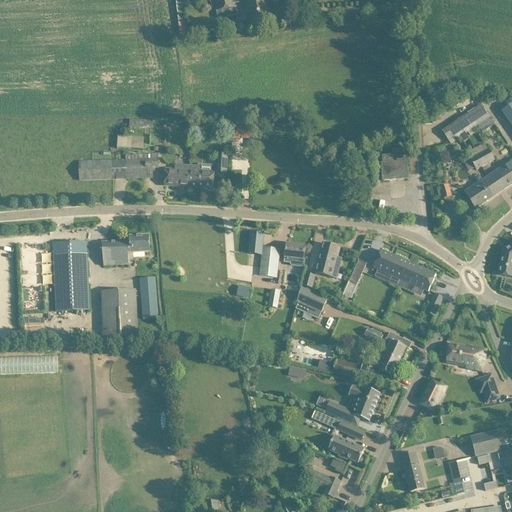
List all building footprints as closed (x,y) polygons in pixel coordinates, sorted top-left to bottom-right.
[(176,0),(178,9),(200,4),(199,0),(176,0)] [(235,7),(233,0),(216,0),(218,11),(235,7)] [(271,21),(266,0),(244,0),(250,26),(271,21)] [(246,17),(236,20),(238,28),(248,26),(246,17)] [(511,104),(502,111),(511,126),(511,104)] [(469,139),(466,134),(490,118),(481,105),(442,132),(450,144),(460,138),(463,143),(469,139)] [(253,121),(236,120),(236,125),(232,125),(232,139),(252,139),(253,121)] [(131,149),(132,137),(118,136),(117,148),(131,149)] [(495,161),(489,149),(470,160),(477,171),(495,161)] [(80,181),(143,179),(153,178),(153,169),(158,169),(158,155),(152,155),(152,160),(79,163),(80,181)] [(216,155),(216,167),(215,174),(226,174),(228,155),(216,155)] [(405,162),(405,160),(404,155),(383,157),(384,164),(382,164),(383,181),(384,181),(398,180),(407,179),(408,179),(407,162),(405,162)] [(511,160),(495,172),(507,188),(511,184),(511,160)] [(165,185),(189,187),(190,167),(176,166),(176,170),(166,170),(165,185)] [(199,167),(190,167),(189,187),(213,188),(214,173),(198,172),(199,167)] [(507,188),(495,172),(465,192),(476,209),(507,188)] [(444,199),(451,197),(448,185),(440,187),(444,199)] [(242,232),(241,242),(240,252),(262,255),(260,276),(277,278),(280,250),(262,248),(264,234),(242,232)] [(103,267),(130,265),(129,260),(134,260),(133,254),(150,253),(150,246),(149,236),(129,237),(130,241),(102,243),(103,267)] [(89,310),(86,253),(86,243),(54,245),(57,311),(89,310)] [(323,243),(315,274),(332,278),(335,268),(339,270),(342,259),(338,258),(340,248),(323,243)] [(511,243),(503,251),(498,275),(511,278),(511,277),(511,276),(511,243)] [(285,262),(288,263),(291,263),(291,265),(292,266),(303,268),(305,267),(305,261),(304,259),(304,256),(305,246),(287,244),(285,262)] [(381,251),(374,268),(378,270),(393,277),(390,283),(398,287),(409,263),(381,251)] [(359,261),(353,276),(360,279),(367,264),(359,261)] [(409,263),(398,287),(406,291),(407,290),(406,290),(409,284),(424,290),(428,292),(436,275),(409,263)] [(305,274),(301,287),(311,290),(315,276),(305,274)] [(157,319),(154,278),(139,279),(142,320),(157,319)] [(238,286),(236,296),(243,298),(245,287),(238,286)] [(319,319),(322,313),(327,301),(301,289),(298,302),(299,302),(296,308),(319,319)] [(280,292),(271,290),(268,307),(277,309),(280,292)] [(101,293),(103,345),(137,343),(134,291),(101,293)] [(435,294),(430,305),(438,309),(443,298),(435,294)] [(364,335),(379,343),(382,336),(367,329),(364,335)] [(385,356),(399,362),(406,348),(399,345),(402,339),(390,333),(387,339),(392,341),(385,356)] [(466,368),(466,369),(482,372),(487,350),(473,347),(473,349),(450,344),(446,363),(466,368)] [(363,361),(360,372),(378,377),(381,371),(383,372),(392,377),(399,362),(385,356),(378,352),(377,352),(374,360),(372,364),(363,361)] [(320,361),(317,370),(335,374),(337,365),(338,362),(334,361),(333,364),(329,363),(320,361)] [(358,366),(338,361),(338,362),(337,365),(335,374),(354,379),(358,366)] [(494,374),(484,378),(488,389),(483,390),(487,403),(500,399),(496,387),(498,387),(494,374)] [(420,405),(434,411),(437,404),(439,405),(444,395),(442,395),(446,387),(432,381),(420,405)] [(369,423),(380,395),(364,388),(363,390),(353,386),(349,396),(359,400),(353,416),(369,423)] [(340,419),(344,409),(331,402),(326,412),(340,419)] [(315,411),(312,419),(330,427),(333,419),(315,411)] [(346,425),(343,433),(351,436),(355,429),(346,425)] [(490,454),(507,450),(502,430),(471,438),(476,457),(477,457),(490,454)] [(348,459),(359,464),(365,450),(335,436),(329,450),(339,455),(339,457),(348,460),(348,459)] [(440,448),(433,450),(435,457),(440,456),(441,459),(448,458),(446,451),(440,448)] [(507,453),(498,455),(499,461),(509,459),(511,468),(511,467),(511,451),(507,453)] [(411,493),(424,489),(415,454),(402,457),(411,493)] [(490,455),(478,459),(479,465),(492,462),(490,455)] [(334,459),(330,466),(343,471),(346,464),(334,459)] [(456,462),(449,464),(454,484),(457,495),(457,496),(464,494),(456,462)] [(330,478),(330,479),(319,474),(315,484),(326,488),(323,494),(335,499),(342,483),(330,478)] [(497,482),(484,485),(486,492),(498,489),(497,482)] [(219,511),(218,501),(205,503),(205,511),(219,511)]
